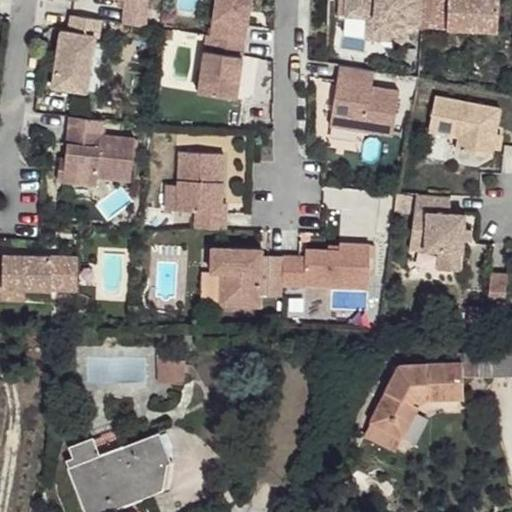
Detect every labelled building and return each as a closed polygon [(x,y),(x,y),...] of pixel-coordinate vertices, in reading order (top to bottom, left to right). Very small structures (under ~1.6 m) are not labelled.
[(245,0),(211,0),(206,38),(240,42),(245,0)] [(418,30),(419,0),(342,0),(341,19),(370,22),(369,42),(400,44),(401,31),(418,32),(418,30)] [(494,0),(419,0),(418,30),(492,36),(494,0)] [(97,22),(68,18),(65,35),(57,33),(48,88),(82,94),(91,40),(94,40),(97,22)] [(370,22),(363,21),(362,42),(369,42),(370,22)] [(237,58),(200,53),(195,94),(232,99),(237,58)] [(370,74),(334,69),(325,129),(388,139),(395,94),(367,89),(370,74)] [(494,111),(431,100),(423,135),(453,140),(451,153),(486,160),(494,111)] [(99,121),(66,119),(62,161),(60,184),(94,187),(94,179),(128,182),(131,139),(98,136),(99,121)] [(218,154),(175,152),(172,211),(191,212),(190,228),(220,230),(221,212),(216,213),(218,154)] [(409,213),(405,251),(435,252),(434,271),(456,273),(459,216),(444,215),(445,198),(412,196),(409,213)] [(301,251),(301,258),(279,257),(278,287),(301,288),(301,286),(364,288),(365,246),(335,245),(335,252),(301,251)] [(253,250),(203,248),(201,273),(212,273),(210,306),(250,308),(253,250)] [(403,269),(434,271),(435,252),(405,251),(403,269)] [(1,268),(0,267),(0,301),(23,303),(23,291),(75,293),(76,259),(1,257),(1,268)] [(279,257),(258,257),(257,297),(278,297),(278,287),(279,257)] [(511,342),(477,343),(476,373),(511,372),(511,342)] [(158,354),(158,381),(183,382),(184,356),(158,354)] [(402,366),(373,419),(404,436),(420,404),(413,401),(417,393),(429,389),(430,398),(464,400),(465,365),(402,366)] [(71,469),(88,511),(100,511),(161,487),(166,489),(174,462),(169,462),(162,445),(155,447),(152,438),(71,469)] [(348,470),(332,502),(350,511),(375,511),(387,489),(348,470)]
